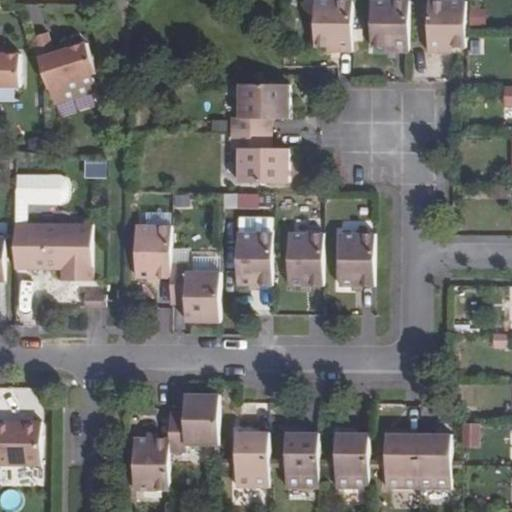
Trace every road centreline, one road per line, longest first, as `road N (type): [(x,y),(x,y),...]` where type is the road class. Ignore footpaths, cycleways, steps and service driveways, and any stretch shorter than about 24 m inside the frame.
road 1 (residential): [(93,358),(412,359),(415,255)]
road 2 (residential): [(93,358),(92,511)]
road 3 (residential): [(415,255),(416,186),(386,137)]
